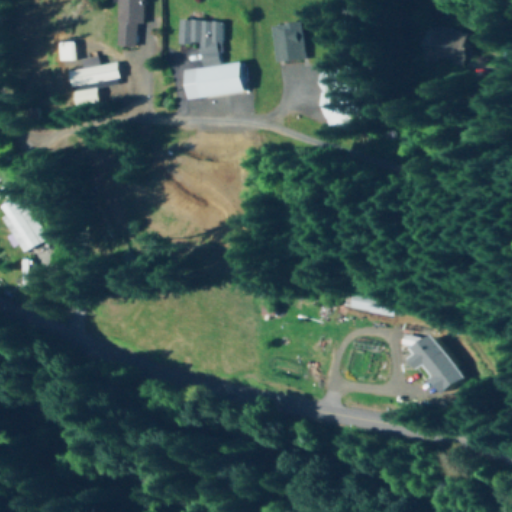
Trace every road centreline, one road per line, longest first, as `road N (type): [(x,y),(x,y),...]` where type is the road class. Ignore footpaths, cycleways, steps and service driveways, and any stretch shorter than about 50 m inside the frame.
road 1 (tertiary): [(511,452),(244,403),(0,303)]
road 2 (residential): [(28,144),(59,124),(121,111),(226,119),(296,108)]
road 3 (residential): [(0,107),(50,167),(72,226),(78,267),(63,333)]
